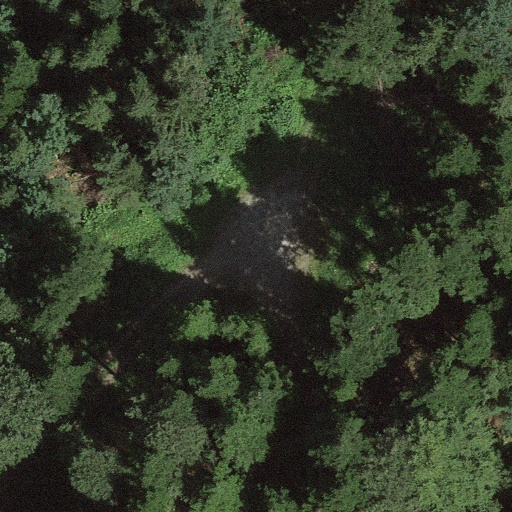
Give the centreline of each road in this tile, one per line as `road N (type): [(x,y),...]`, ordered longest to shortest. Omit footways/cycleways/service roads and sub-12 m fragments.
road 1 (track): [(0,489),(148,319),(264,216),(284,263),(295,327),(266,511)]
road 2 (track): [(0,293),(136,229),(227,213),(264,216)]
